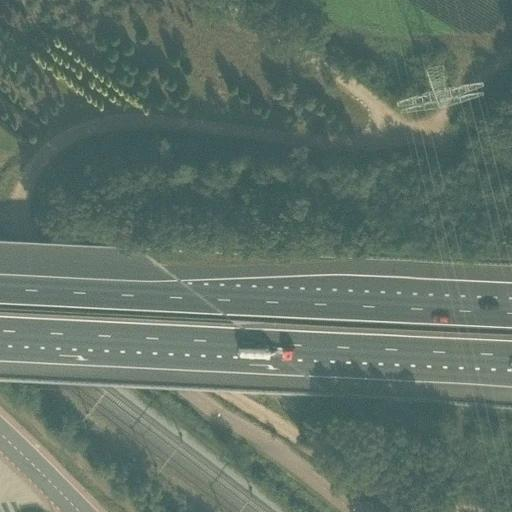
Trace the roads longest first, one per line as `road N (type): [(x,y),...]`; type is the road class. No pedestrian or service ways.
road 1 (track): [(468,511),(356,482),(25,241),(30,175),(47,154),(90,132),(165,128),(359,142),(394,126)]
road 2 (motorway): [(0,330),(511,354)]
road 3 (motorway): [(511,310),(0,288)]
road 4 (track): [(218,0),(378,102),(394,126)]
